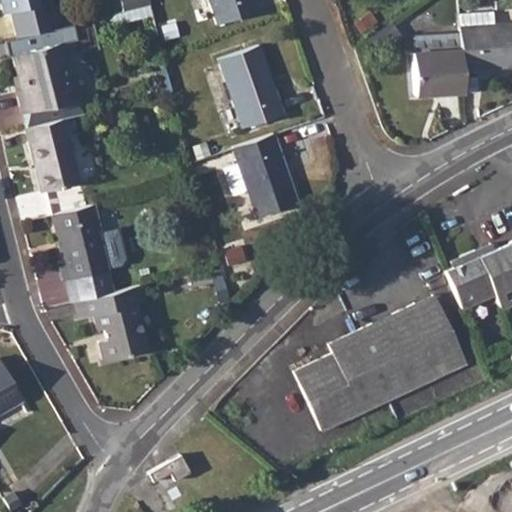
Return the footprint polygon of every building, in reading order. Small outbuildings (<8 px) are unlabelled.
[(1,0),(4,10),(44,0),(1,0)] [(252,0),(207,0),(215,22),(256,9),(252,0)] [(511,21),(457,25),(457,31),(460,68),(511,64),(511,21)] [(460,68),(457,31),(411,34),(412,50),(409,50),(410,66),(413,94),(461,91),(460,68)] [(61,39),(13,50),(20,82),(15,84),(25,124),(61,115),(80,110),(76,96),(75,96),(61,39)] [(257,44),(217,57),(239,125),(280,112),(257,44)] [(25,124),(24,124),(38,187),(76,178),(61,115),(25,124)] [(272,132),(231,146),(215,151),(230,193),(246,188),(254,214),(295,200),(272,132)] [(90,201),(50,210),(60,259),(55,260),(58,277),(63,276),(68,299),(109,289),(90,201)] [(127,256),(119,226),(103,230),(110,260),(127,256)] [(452,267),(444,270),(460,308),(493,294),(500,309),(511,303),(511,240),(493,249),(478,255),(475,249),(459,256),(463,262),(452,267)] [(491,242),(475,249),(478,255),(493,249),(491,242)] [(239,245),(222,250),(226,265),(244,260),(239,245)] [(459,256),(449,261),(452,267),(463,262),(459,256)] [(139,299),(136,283),(109,289),(68,299),(67,299),(71,316),(89,312),(92,327),(99,326),(102,337),(94,339),(98,358),(142,348),(130,302),(139,299)] [(433,293),(414,302),(446,370),(465,362),(433,293)] [(414,302),(355,329),(387,397),(446,370),(414,302)] [(322,364),(319,357),(292,370),(319,429),(387,397),(355,329),(327,342),(331,352),(334,359),(322,364)] [(492,356),(500,372),(511,366),(511,358),(508,349),(492,356)] [(331,352),(319,357),(322,364),(334,359),(331,352)] [(0,409),(19,399),(0,365),(0,409)]
